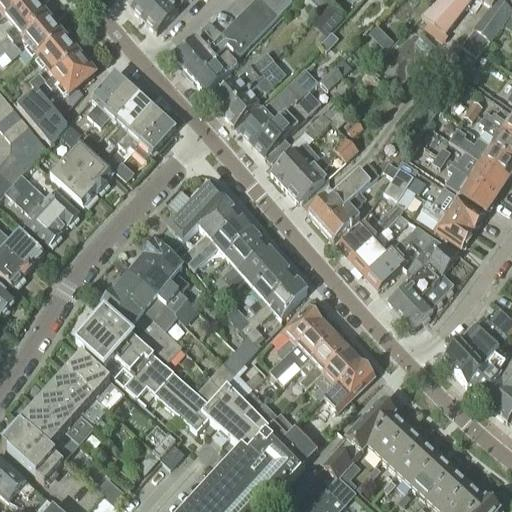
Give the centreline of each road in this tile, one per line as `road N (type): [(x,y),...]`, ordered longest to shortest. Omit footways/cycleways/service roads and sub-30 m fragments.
road 1 (residential): [(0,397),(113,236),(205,138)]
road 2 (residential): [(410,371),(205,138)]
road 3 (residential): [(511,240),(410,371)]
road 4 (residential): [(511,464),(410,371)]
